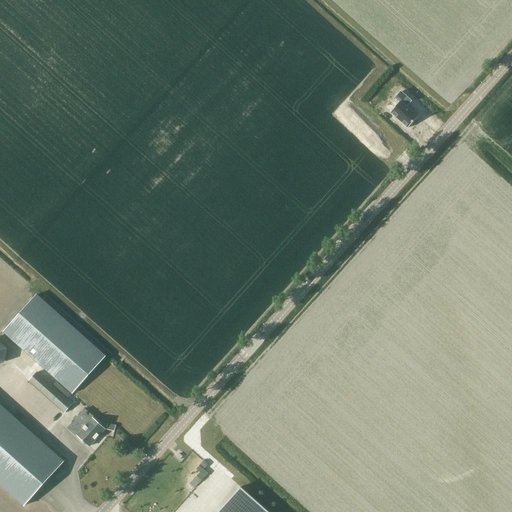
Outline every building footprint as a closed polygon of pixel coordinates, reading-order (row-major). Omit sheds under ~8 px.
[(391,113),(408,128),(418,117),(407,107),(411,101),(401,92),(396,98),(400,102),(391,113)] [(72,394),(106,356),(37,294),(3,332),(72,394)] [(65,413),(72,405),(36,373),(29,381),(65,413)] [(0,403),(0,485),(24,507),(37,492),(69,456),(10,403),(6,408),(0,403)] [(73,433),(74,433),(90,447),(105,430),(92,418),(94,416),(85,408),(77,416),(76,415),(73,418),(75,419),(68,428),(73,433)] [(115,431),(116,425),(108,423),(106,429),(115,431)] [(196,486),(205,474),(200,470),(191,483),(196,486)] [(267,511),(240,487),(218,511),(267,511)]
